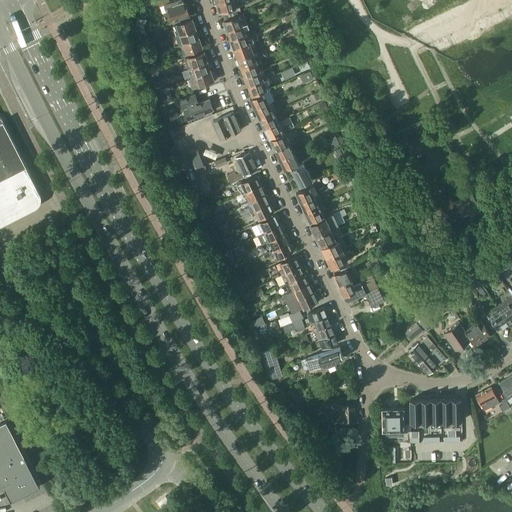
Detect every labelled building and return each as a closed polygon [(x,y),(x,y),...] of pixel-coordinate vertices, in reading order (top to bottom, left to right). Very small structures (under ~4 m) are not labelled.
[(190,15),(186,4),(185,4),(183,0),(174,0),(170,2),(169,0),(139,0),(128,6),(131,11),(158,1),(160,6),(164,4),(171,22),(190,15)] [(240,5),(238,1),(237,0),(224,0),(216,3),(216,5),(217,11),(218,11),(219,13),(240,5)] [(226,27),(227,30),(247,22),(245,18),(241,20),(239,14),(223,20),(224,22),(223,22),(225,27),(226,27)] [(306,50),(299,31),(292,14),(287,16),(290,24),(293,33),(290,35),(294,44),(297,43),(301,52),(306,50)] [(178,28),(180,33),(196,28),(195,27),(196,25),(195,22),(194,22),(192,18),(173,25),(174,29),(178,28)] [(249,32),(247,27),(248,27),(247,22),(227,30),(228,33),(227,33),(229,38),(230,38),(230,39),(249,32)] [(199,36),(199,34),(198,32),(197,31),(196,28),(180,33),(176,34),(178,39),(181,37),(183,43),(199,37),(199,36)] [(254,41),(252,37),(251,37),(249,32),(230,39),(231,40),(230,41),(232,46),(233,46),(234,48),(254,41)] [(203,47),(201,43),(202,42),(201,39),(200,38),(199,37),(183,43),(180,44),(182,49),(183,54),(203,47)] [(254,41),(234,48),(235,52),(234,52),(236,57),(237,57),(238,58),(253,51),(251,46),(255,45),(254,41)] [(207,60),(208,58),(207,55),(206,55),(204,51),(185,58),(188,67),(208,61),(207,60)] [(253,51),(238,58),(238,59),(237,60),(239,65),(240,64),(241,67),(261,59),(259,55),(255,56),(253,51)] [(261,59),(241,67),(242,70),(241,70),(243,75),(244,75),(245,76),(260,70),(258,65),(262,63),(261,59)] [(211,69),(211,67),(210,65),(209,64),(208,61),(188,67),(190,72),(193,70),(195,76),(211,70),(211,69)] [(211,70),(195,76),(197,81),(193,82),(195,87),(215,80),(213,76),(214,75),(213,72),(211,71),(211,70)] [(260,70),(245,76),(245,77),(244,78),(246,83),(247,83),(248,85),(268,77),(266,73),(262,74),(260,70)] [(268,77),(248,85),(249,89),(248,89),(250,94),(251,94),(252,95),(267,88),(265,83),(269,81),(268,77)] [(269,89),(264,92),(269,102),(274,99),(269,89)] [(264,92),(249,99),(252,103),(251,104),(253,108),(254,108),(254,109),(269,102),(264,92)] [(195,93),(180,99),(183,108),(199,102),(195,93)] [(209,98),(199,102),(183,108),(188,120),(203,114),(209,111),(214,109),(209,98)] [(269,102),(254,109),(255,109),(254,111),(256,114),(257,114),(259,119),(274,112),(269,102)] [(241,129),(233,112),(213,120),(221,138),(241,129)] [(278,121),(274,112),(259,119),(261,123),(261,124),(262,127),(264,128),(278,121)] [(0,225),(36,207),(34,203),(36,202),(37,197),(36,195),(40,193),(3,120),(2,119),(1,118),(0,117),(0,225)] [(421,120),(396,132),(404,148),(406,147),(410,156),(433,145),(421,120)] [(278,121),(264,128),(264,129),(264,130),(265,133),(267,134),(269,138),(283,131),(278,121)] [(284,133),(270,140),(272,144),(271,146),(273,149),(274,149),(275,150),(289,143),(284,133)] [(289,143),(275,150),(275,151),(274,152),(276,155),(277,156),(279,160),(294,153),(289,143)] [(200,147),(188,152),(194,168),(206,163),(200,147)] [(247,176),(246,173),(257,168),(249,151),(238,156),(244,170),(236,174),(235,171),(227,175),(230,183),(247,176)] [(294,153),(279,160),(281,164),(281,165),(283,168),(284,169),(284,170),(299,163),(294,153)] [(228,163),(225,156),(214,160),(217,167),(228,163)] [(303,162),(291,169),(300,185),(312,179),(303,162)] [(207,171),(205,164),(194,168),(197,175),(207,171)] [(234,196),(242,193),(261,184),(259,181),(260,179),(258,176),(257,176),(256,174),(237,184),(240,190),(233,194),(234,196)] [(265,193),(264,191),(265,190),(263,187),(262,187),(261,184),(242,193),(238,195),(237,198),(238,201),(241,202),(245,200),(244,197),(247,196),(250,200),(265,193)] [(315,196),(319,193),(314,184),(296,193),(298,197),(297,198),(299,202),(300,202),(300,203),(315,196)] [(245,213),(269,201),(268,199),(268,197),(267,194),(266,194),(265,193),(250,200),(252,205),(240,211),(242,214),(245,213)] [(305,212),(324,203),(319,193),(315,196),(300,203),(301,203),(300,205),(302,208),(303,208),(305,212)] [(471,193),(452,202),(450,198),(434,205),(439,216),(437,217),(446,236),(458,230),(457,230),(463,227),(458,219),(479,208),(471,193)] [(274,211),(273,209),(274,208),(272,205),(271,204),(269,201),(245,213),(242,214),(244,219),(256,213),(259,218),(274,211)] [(324,215),(321,210),(326,207),(324,203),(305,212),(307,216),(307,218),(308,221),(309,222),(310,222),(324,215)] [(331,229),(345,222),(342,216),(341,216),(338,211),(310,225),(315,236),(330,228),(331,229)] [(280,223),(279,220),(279,219),(278,216),(276,215),(275,214),(257,223),(260,230),(261,233),(280,223)] [(231,234),(227,223),(219,226),(220,228),(219,229),(222,238),(226,236),(231,234)] [(285,233),(284,231),(284,230),(283,227),(281,226),(280,223),(261,233),(263,237),(267,235),(269,240),(285,233)] [(330,228),(315,236),(320,246),(335,239),(331,229),(330,228)] [(270,250),(289,241),(287,238),(288,237),(286,234),(285,233),(269,240),(266,241),(270,250)] [(232,234),(222,239),(227,248),(232,245),(234,245),(232,240),(234,239),(232,234)] [(342,237),(321,248),(326,258),(343,250),(340,244),(344,242),(342,237)] [(293,251),(293,249),(293,248),(292,245),(290,244),(289,241),(270,250),(263,254),(265,258),(272,254),(275,260),(293,251)] [(242,244),(233,248),(237,256),(246,251),(242,244)] [(224,251),(221,253),(224,261),(227,260),(234,257),(231,248),(224,251)] [(343,250),(326,258),(331,268),(347,260),(343,250)] [(246,251),(237,256),(237,257),(240,262),(249,258),(246,251)] [(300,264),(298,261),(299,259),(297,257),(296,256),(295,255),(278,263),(280,268),(279,269),(281,273),(300,264)] [(235,257),(227,260),(231,269),(238,265),(235,257)] [(376,257),(365,262),(369,270),(380,265),(376,257)] [(285,282),(304,273),(304,272),(304,270),(303,267),(301,267),(300,264),(281,273),(285,282)] [(356,276),(350,264),(345,267),(340,269),(341,270),(335,273),(337,278),(336,279),(338,285),(351,279),(356,276)] [(380,267),(373,271),(376,277),(383,274),(380,267)] [(290,291),(309,282),(307,279),(308,277),(306,274),(305,274),(304,273),(285,282),(290,291)] [(351,279),(338,285),(346,300),(348,301),(361,295),(365,293),(371,306),(384,300),(371,273),(365,275),(366,277),(362,279),(362,281),(354,285),(351,279)] [(313,291),(312,290),(313,288),(312,285),(310,285),(309,282),(290,291),(285,293),(287,297),(291,295),(294,300),(313,291)] [(310,304),(318,301),(316,297),(316,295),(315,292),(314,292),(313,291),(294,300),(296,305),(292,307),(294,311),(299,309),(310,304)] [(511,295),(496,306),(508,322),(511,319),(511,295)] [(496,305),(485,312),(488,316),(497,329),(508,322),(496,306),(496,305)] [(327,315),(323,306),(308,312),(311,321),(327,315)] [(432,326),(426,318),(429,316),(422,307),(410,316),(419,321),(427,330),(432,326)] [(485,312),(482,308),(477,311),(483,319),(488,316),(485,312)] [(294,311),(289,314),(289,315),(295,328),(296,328),(304,325),(301,318),(303,317),(301,312),(299,309),(294,311)] [(257,316),(255,311),(247,314),(250,319),(257,316)] [(289,315),(278,319),(281,326),(282,325),(285,332),(295,328),(289,315)] [(330,324),(327,315),(311,321),(315,330),(330,324)] [(444,331),(455,349),(471,339),(475,345),(485,338),(486,338),(489,336),(490,335),(490,334),(480,319),(465,329),(459,321),(444,331)] [(409,336),(416,330),(418,332),(421,328),(416,322),(405,332),(409,336)] [(334,333),(330,324),(315,330),(318,339),(334,333)] [(255,330),(251,331),(254,341),(268,337),(266,332),(257,334),(255,330)] [(338,342),(334,333),(318,339),(322,348),(338,342)] [(389,341),(386,334),(379,337),(381,344),(389,341)] [(419,362),(437,346),(428,334),(409,350),(419,362)] [(264,339),(255,342),(258,350),(267,347),(264,339)] [(437,346),(419,362),(428,373),(446,358),(437,346)] [(310,367),(343,357),(340,347),(307,357),(303,359),(302,360),(304,368),(306,369),(310,367)] [(274,348),(260,352),(269,380),(282,375),(274,348)] [(503,386),(499,388),(505,397),(505,398),(505,399),(510,397),(508,394),(511,391),(511,377),(509,372),(504,376),(505,377),(499,380),(503,386)] [(484,409),(498,402),(499,401),(491,386),(476,394),(484,409)] [(451,420),(450,398),(440,399),(441,420),(451,420)] [(461,398),(450,398),(451,420),(461,420),(461,398)] [(505,398),(500,400),(502,404),(499,405),(502,410),(510,406),(505,399),(505,398)] [(420,421),(420,399),(409,399),(410,421),(420,421)] [(430,421),(430,399),(420,399),(420,421),(430,421)] [(441,420),(440,399),(430,399),(430,421),(441,420)] [(355,403),(345,403),(345,400),(336,401),(337,411),(332,412),(332,417),(337,417),(337,422),(356,422),(355,403)] [(393,408),(382,408),(383,430),(383,437),(394,436),(393,408)] [(403,408),(393,408),(394,436),(404,436),(404,429),(403,408)] [(0,490),(4,488),(8,486),(13,495),(19,492),(21,495),(40,486),(30,467),(6,420),(0,422),(0,490)]
